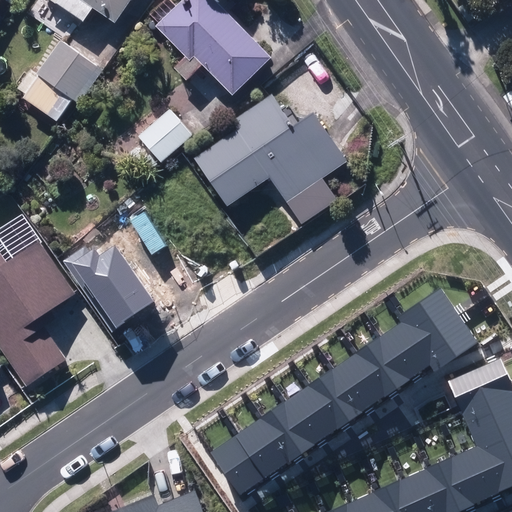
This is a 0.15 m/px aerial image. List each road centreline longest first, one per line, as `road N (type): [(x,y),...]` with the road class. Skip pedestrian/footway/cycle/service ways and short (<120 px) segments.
road 1 (residential): [(479,167),(0,501)]
road 2 (secondary): [(479,167),(365,0)]
